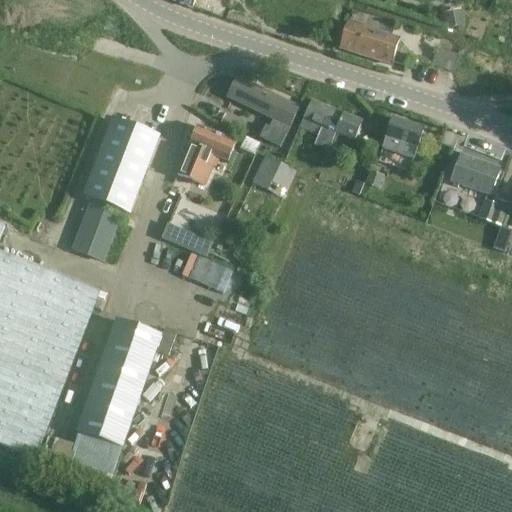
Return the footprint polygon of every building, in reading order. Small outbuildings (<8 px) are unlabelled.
[(165,0),(190,11),(195,0),(165,0)] [(460,11),(443,14),(446,30),(463,27),(460,11)] [(360,31),(346,27),(338,52),(390,68),(398,43),(367,33),(369,29),(361,27),(360,31)] [(407,58),(404,69),(405,69),(412,71),(415,62),(415,61),(407,58)] [(279,150),(299,110),(237,79),(227,100),(272,123),(269,129),(265,128),(259,140),(279,150)] [(354,145),(363,124),(309,102),(298,131),(331,144),(334,137),(354,145)] [(380,152),(411,162),(421,130),(390,120),(380,152)] [(112,124),(84,198),(130,215),(158,141),(112,124)] [(226,165),(235,144),(197,127),(195,130),(192,131),(190,137),(191,140),(175,177),(204,190),(216,161),(226,165)] [(245,139),(239,152),(254,159),(260,146),(245,139)] [(451,183),(489,196),(498,170),(460,157),(451,183)] [(281,198),(294,172),(265,159),(252,185),(281,198)] [(369,173),(364,187),(378,191),(382,178),(369,173)] [(502,229),(509,206),(496,202),(494,206),(483,202),(477,221),(502,229)] [(88,206),(70,254),(103,266),(103,264),(104,264),(110,246),(121,218),(88,206)] [(0,445),(36,459),(100,293),(0,254),(0,238),(4,228),(0,226),(0,445)] [(205,260),(211,246),(168,227),(161,242),(205,260)] [(500,229),(492,250),(502,254),(511,233),(500,229)] [(216,240),(213,247),(219,250),(222,243),(216,240)] [(227,246),(224,255),(234,259),(238,250),(227,246)] [(115,323),(74,437),(120,454),(152,364),(175,371),(188,345),(162,336),(161,339),(115,323)]
